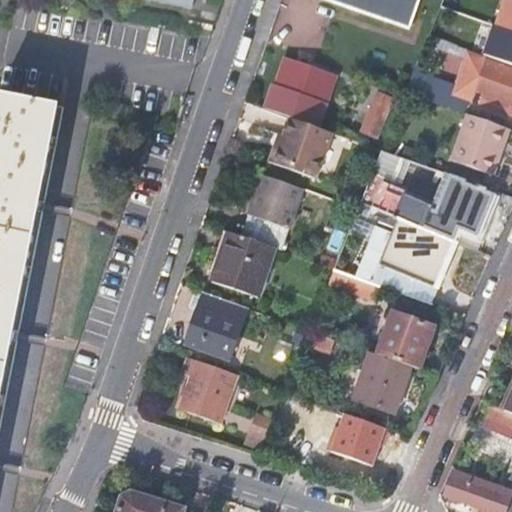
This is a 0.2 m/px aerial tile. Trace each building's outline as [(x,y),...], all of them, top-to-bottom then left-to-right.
[(194,0),(146,0),(193,9),(194,0)] [(328,0),(410,29),(420,0),(328,0)] [(511,34),(496,29),(485,59),(511,68),(511,34)] [(454,98),(511,118),(511,68),(485,59),(470,54),(454,98)] [(318,131),(338,77),(286,59),(276,87),(274,86),(264,111),(290,120),(318,131)] [(408,90),(445,105),(452,87),(415,73),(408,90)] [(395,99),(381,93),(363,134),(378,140),(395,99)] [(0,94),(0,394),(59,106),(0,94)] [(496,179),(511,132),(470,118),(454,165),(496,179)] [(336,137),(318,131),(290,120),(283,138),(280,137),(269,165),(319,183),(336,137)] [(451,240),(476,250),(480,240),(478,239),(489,210),(493,209),(498,197),(463,183),(465,179),(447,173),(434,208),(367,181),(359,201),(396,216),(451,240)] [(260,174),(240,235),(274,247),(279,249),(300,188),(260,174)] [(352,216),(332,268),(429,304),(437,287),(432,285),(431,285),(377,263),(390,231),(352,216)] [(451,240),(396,216),(377,263),(431,285),(451,240)] [(257,297),(274,247),(240,235),(231,232),(221,260),(218,259),(210,281),(257,297)] [(195,310),(202,291),(194,288),(188,306),(195,310)] [(226,357),(244,306),(202,291),(195,310),(184,343),(226,357)] [(391,312),(376,353),(410,365),(416,368),(430,326),(391,312)] [(393,411),(410,365),(376,353),(369,351),(353,397),(393,411)] [(219,423),(236,373),(187,356),(181,373),(189,376),(178,408),(219,423)] [(511,371),(494,411),(511,419),(511,371)] [(329,410),(294,398),(288,413),(304,419),(301,428),(318,434),(329,410)] [(511,419),(494,411),(486,408),(477,429),(511,443),(511,419)] [(250,427),(264,432),(270,418),(255,412),(250,427)] [(331,412),(326,427),(355,438),(361,423),(331,412)] [(387,449),(392,436),(366,426),(356,455),(382,465),(387,449)] [(399,438),(392,436),(387,449),(394,451),(399,438)] [(448,480),(445,479),(438,498),(443,499),(445,504),(453,507),(458,505),(479,511),(511,511),(511,495),(450,474),(448,480)] [(179,511),(180,510),(130,496),(117,500),(112,511),(179,511)]
